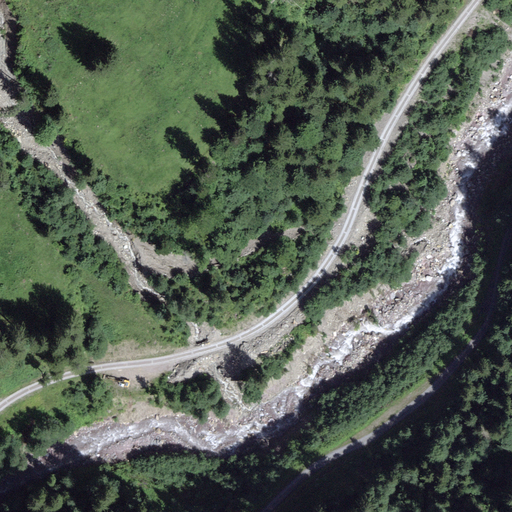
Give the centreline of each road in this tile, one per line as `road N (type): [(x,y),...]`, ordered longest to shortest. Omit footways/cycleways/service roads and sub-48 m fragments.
road 1 (track): [(0,407),(85,369),(224,344),(287,306),(334,252),(396,114),(477,0)]
road 2 (unclassified): [(261,511),(451,370),(486,307),(511,229)]
